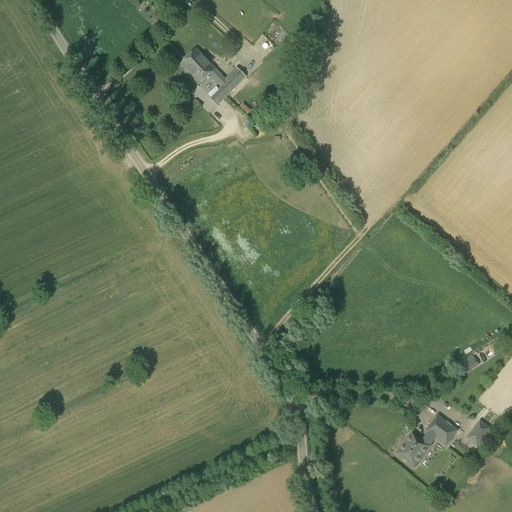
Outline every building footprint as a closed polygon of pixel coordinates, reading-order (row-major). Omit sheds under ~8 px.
[(190,54),(184,59),(185,61),(180,65),(199,85),(215,70),(197,50),(191,55),(190,54)] [(239,71),(227,83),(221,76),(215,82),(221,88),(228,95),(245,78),(239,71)] [(228,95),(221,88),(211,99),(217,106),(226,97),(228,95)] [(195,100),(185,111),(190,115),(192,117),(202,107),(195,100)] [(243,103),(239,106),(247,114),(251,110),(243,103)] [(474,358),(471,354),(462,359),(468,370),(487,360),(483,353),(474,358)] [(411,466),(419,455),(422,458),(430,447),(429,447),(437,437),(447,445),(458,431),(438,416),(426,432),(428,434),(422,441),(412,434),(397,454),(411,466)] [(466,439),(477,448),(491,430),(479,422),(466,439)]
